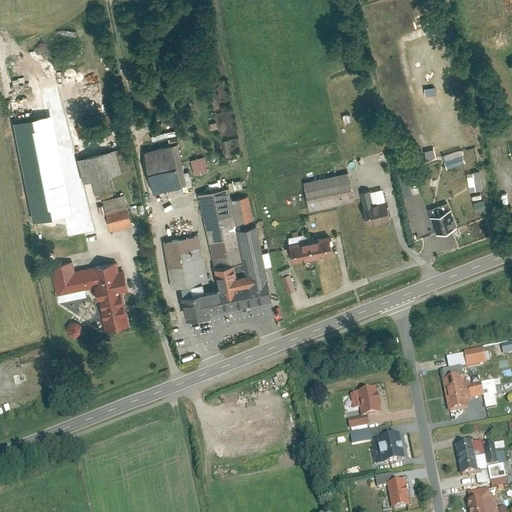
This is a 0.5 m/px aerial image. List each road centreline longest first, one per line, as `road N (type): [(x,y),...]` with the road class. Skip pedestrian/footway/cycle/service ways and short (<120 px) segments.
road 1 (secondary): [(396,298),(0,455)]
road 2 (residential): [(396,298),(438,511)]
road 3 (secondary): [(511,252),(396,298)]
